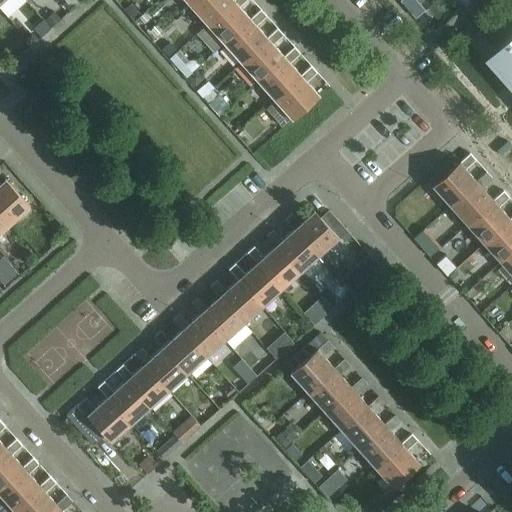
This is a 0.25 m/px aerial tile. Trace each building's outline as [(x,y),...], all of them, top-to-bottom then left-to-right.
[(195,0),(190,5),(207,24),(233,0),(195,0)] [(250,18),(239,6),(245,0),(233,0),(207,24),(223,43),(250,18)] [(250,18),(223,43),(240,61),(267,37),(256,25),(266,15),(260,9),(250,18)] [(55,11),(48,17),(54,25),(62,18),(55,11)] [(267,37),(240,61),(257,80),(284,56),(273,43),(283,34),(277,28),(267,37)] [(509,66),(511,68),(511,35),(487,58),(501,73),(509,66)] [(301,75),(300,75),(289,62),(300,53),(294,47),(284,56),(257,80),(274,99),(301,75)] [(301,75),(274,99),(291,118),(319,94),(318,93),(317,93),(306,81),(317,72),(311,65),(300,75),(301,75)] [(180,138),(198,122),(166,86),(148,102),(180,138)] [(216,185),(238,176),(222,138),(200,148),(216,185)] [(476,181),(465,168),(475,159),(470,153),(460,161),(459,161),(432,186),(449,205),(476,181)] [(476,181),(449,205),(466,224),(493,200),(482,187),(492,178),(486,172),(476,181)] [(0,212),(10,224),(29,206),(5,178),(4,179),(4,180),(0,183),(0,212)] [(493,200),(466,224),(483,243),(510,219),(510,218),(498,206),(509,197),(503,190),(493,200)] [(33,206),(0,235),(0,253),(42,217),(33,206)] [(301,223),(291,212),(285,218),(294,228),(318,255),(337,238),(342,243),(351,235),(328,209),(320,217),(313,210),(312,211),(313,211),(301,223)] [(0,212),(0,232),(10,224),(0,212)] [(510,219),(483,243),(500,261),(511,250),(511,216),(510,218),(510,219)] [(276,245),(300,272),(318,255),(294,228),(282,239),(272,229),(266,235),(275,245),(276,245)] [(276,245),(275,245),(263,256),(254,246),(247,252),(257,262),(281,289),(300,272),(276,245)] [(511,250),(500,261),(511,275),(511,250)] [(257,262),(244,273),(235,263),(229,268),(238,279),(262,305),(281,289),(257,262)] [(219,295),(244,322),(262,305),(238,279),(226,290),(216,280),(210,285),(219,296),(219,295)] [(201,312),(225,339),(244,322),(219,295),(219,296),(207,307),(197,296),(191,302),(200,312),(201,312)] [(201,312),(200,312),(188,324),(179,313),(172,319),(182,329),(206,356),(225,339),(201,312)] [(182,329),(169,340),(160,330),(154,336),(163,346),(187,373),(206,356),(182,329)] [(290,372),(307,392),(334,368),(334,367),(323,355),(333,346),(327,339),(318,348),(317,347),(290,372)] [(163,346),(150,357),(141,347),(135,353),(144,363),(168,390),(187,373),(163,346)] [(334,368),(307,392),(324,411),(351,387),(351,386),(339,374),(350,365),(344,358),(334,367),(334,368)] [(264,382),(283,368),(278,360),(258,374),(264,382)] [(144,363),(132,374),(122,364),(116,369),(126,380),(150,406),(168,390),(144,363)] [(351,387),(324,411),(341,429),(368,405),(367,405),(356,393),(367,383),(361,377),(351,386),(351,387)] [(126,380),(113,391),(104,380),(97,386),(107,397),(107,396),(131,423),(150,406),(126,380)] [(107,396),(107,397),(94,408),(85,397),(66,414),(93,444),(105,433),(111,441),(131,423),(107,396)] [(368,405),(341,429),(358,448),(384,424),(373,411),(383,402),(378,396),(367,405),(368,405)] [(384,424),(358,448),(374,467),(401,443),(390,430),(400,421),(395,415),(384,424)] [(401,443),(374,467),(392,486),(419,462),(419,461),(418,461),(407,449),(417,440),(411,433),(401,443)] [(0,486),(23,466),(22,466),(11,454),(22,445),(16,438),(5,448),(6,448),(0,452),(0,486)] [(334,450),(315,466),(325,477),(343,461),(334,450)] [(39,485),(28,473),(38,463),(33,457),(22,466),(23,466),(0,486),(0,495),(13,509),(39,485)] [(47,511),(56,504),(45,491),(55,482),(50,476),(39,485),(13,509),(15,511),(47,511)] [(342,478),(324,494),(333,503),(350,486),(342,478)] [(47,511),(63,511),(62,510),(72,501),(66,494),(56,504),(47,511)]
